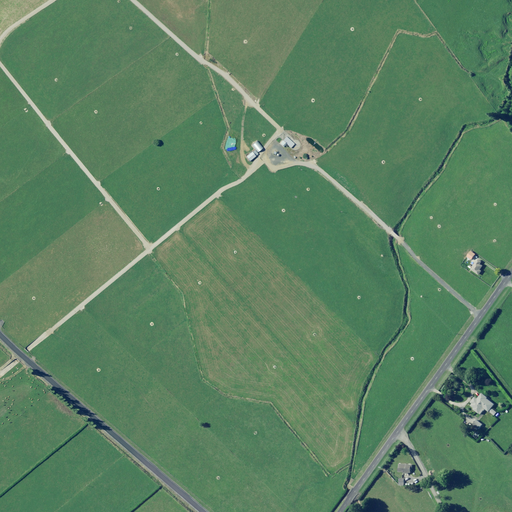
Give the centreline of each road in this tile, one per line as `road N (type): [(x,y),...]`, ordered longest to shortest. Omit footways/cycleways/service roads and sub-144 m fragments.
road 1 (tertiary): [(511,273),(341,511)]
road 2 (unclassified): [(201,511),(0,341)]
